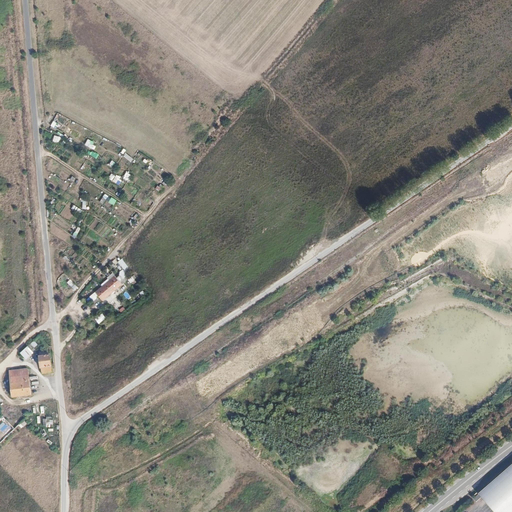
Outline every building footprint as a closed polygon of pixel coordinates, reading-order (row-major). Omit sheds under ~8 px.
[(53,142),(59,144),(61,137),(55,135),(53,142)] [(85,146),(91,148),(94,141),(87,139),(85,146)] [(89,150),(87,154),(97,158),(99,154),(89,150)] [(126,153),(124,157),(132,161),(134,158),(126,153)] [(127,172),(123,178),(129,182),(133,176),(127,172)] [(109,179),(119,184),(121,179),(111,174),(109,179)] [(103,204),(108,196),(105,194),(100,202),(103,204)] [(109,202),(114,205),(117,200),(112,197),(109,202)] [(122,258),(118,262),(124,270),(129,267),(122,258)] [(119,272),(101,287),(108,295),(126,281),(124,278),(127,275),(124,271),(121,274),(119,272)] [(128,280),(131,283),(137,278),(134,275),(128,280)] [(73,280),(69,283),(73,291),(77,288),(73,280)] [(91,299),(74,313),(78,319),(93,307),(91,305),(93,302),(91,299)] [(103,313),(95,319),(99,324),(106,318),(103,313)] [(32,346),(31,344),(21,353),(26,359),(36,350),(34,348),(32,346)] [(47,357),(40,358),(41,368),(42,369),(43,374),(52,373),(52,358),(47,357)] [(28,370),(10,371),(13,398),(31,395),(28,370)] [(55,393),(39,396),(41,405),(57,401),(55,393)] [(7,433),(12,427),(2,418),(0,420),(0,425),(4,428),(3,429),(7,433)] [(52,419),(43,418),(43,427),(50,427),(50,424),(52,424),(52,419)] [(511,511),(511,462),(476,494),(479,498),(484,493),(500,511),(511,511)]
